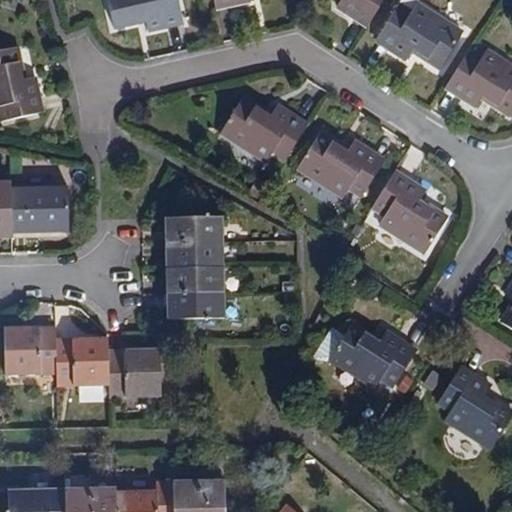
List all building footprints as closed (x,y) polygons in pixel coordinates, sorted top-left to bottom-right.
[(184,25),(178,0),(106,0),(115,30),(145,22),(148,33),(184,25)] [(214,0),(216,10),(251,2),(250,0),(214,0)] [(340,0),(336,8),(367,28),(385,0),(340,0)] [(376,42),(406,62),(411,53),(439,71),(462,34),(416,6),(411,14),(399,6),(376,42)] [(42,113),(34,79),(25,80),(17,48),(0,52),(0,116),(2,123),(42,113)] [(476,109),(481,101),(508,117),(511,111),(511,70),(485,54),(480,63),(468,55),(445,91),(476,109)] [(267,165),(273,156),(285,164),(308,129),(277,110),(272,118),(244,101),(221,136),(267,165)] [(353,145),(348,153),(320,135),(297,171),(343,200),(348,191),(361,199),(383,164),(353,145)] [(11,184),(12,233),(68,233),(68,188),(23,189),(23,173),(11,172),(11,184)] [(425,255),(448,222),(420,204),(426,194),(396,175),(373,211),(384,218),(378,227),(425,255)] [(12,233),(11,184),(0,183),(0,239),(12,239),(12,233)] [(181,244),(223,243),(223,218),(167,218),(167,233),(181,233),(181,244)] [(167,233),(167,243),(181,244),(181,233),(167,233)] [(168,268),(224,266),(223,243),(181,244),(182,256),(167,257),(168,268)] [(181,244),(167,243),(167,257),(182,256),(181,244)] [(224,266),(168,268),(168,282),(182,283),(182,294),(224,293),(224,266)] [(168,294),(182,294),(182,283),(168,282),(168,294)] [(511,309),(502,325),(511,331),(511,290),(511,292),(511,309)] [(224,293),(182,294),(182,305),(168,306),(168,320),(225,319),(224,293)] [(182,305),(182,294),(168,294),(168,306),(182,305)] [(330,362),(377,391),(383,383),(394,390),(417,355),(386,336),(382,343),(353,327),(330,362)] [(57,374),(57,339),(57,328),(6,329),(6,375),(57,374)] [(57,339),(57,374),(58,386),(111,385),(111,350),(110,339),(57,339)] [(111,350),(111,385),(111,397),(161,396),(161,349),(111,350)] [(461,371),(439,406),(451,414),(445,422),(492,451),(511,419),(511,414),(486,398),(492,389),(461,371)] [(200,511),(200,481),(175,482),(175,511),(200,511)] [(200,481),(200,511),(225,511),(225,481),(200,481)] [(158,491),(118,492),(117,511),(175,511),(175,482),(158,482),(158,491)] [(117,511),(118,492),(118,488),(92,489),(92,511),(117,511)] [(66,490),(66,511),(92,511),(92,489),(66,490)] [(66,511),(66,490),(10,491),(10,511),(66,511)]
